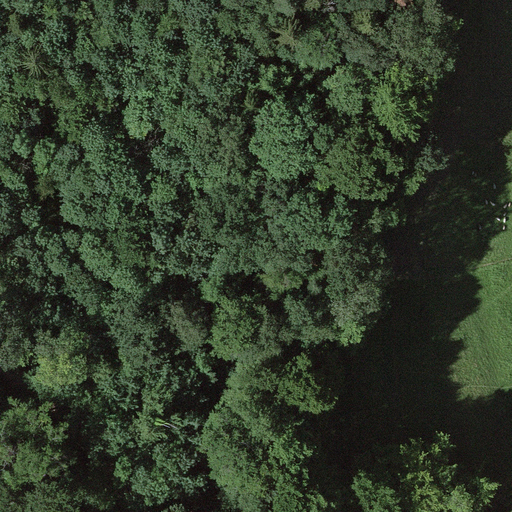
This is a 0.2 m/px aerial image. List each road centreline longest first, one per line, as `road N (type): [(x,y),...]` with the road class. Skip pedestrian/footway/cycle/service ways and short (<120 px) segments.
road 1 (track): [(199,511),(211,161),(267,0)]
road 2 (track): [(0,371),(94,457),(120,511)]
